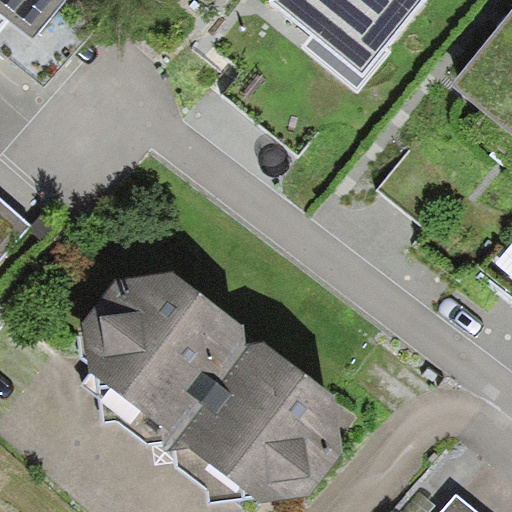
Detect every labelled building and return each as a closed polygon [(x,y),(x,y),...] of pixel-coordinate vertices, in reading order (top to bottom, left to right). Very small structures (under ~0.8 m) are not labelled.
[(70,0),(0,0),(0,57),(8,65),(70,0)] [(432,0),(276,0),(270,8),(313,39),(304,51),(362,95),(432,0)] [(511,0),(505,0),(435,85),(511,149),(511,0)] [(479,186),(420,142),(382,193),(441,237),(479,186)] [(337,397),(142,267),(89,279),(61,315),(61,368),(247,504),(306,504),(350,447),(337,397)] [(468,511),(450,497),(437,511),(468,511)]
